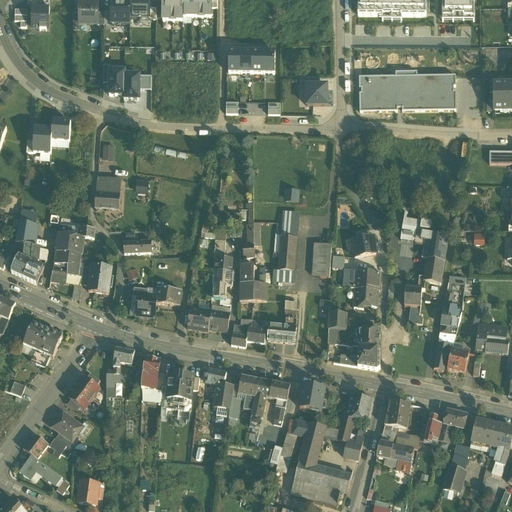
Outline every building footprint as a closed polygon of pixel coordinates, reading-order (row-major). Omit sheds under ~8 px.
[(130,0),(131,2),(131,21),(150,21),(150,11),(150,0),(130,0)] [(183,20),(191,20),(191,0),(182,0),(182,2),(183,2),(183,20)] [(191,0),(191,20),(201,20),(201,0),(191,0)] [(201,0),(201,20),(211,20),(211,10),(211,0),(201,0)] [(402,18),(426,19),(426,0),(358,0),(358,18),(380,18),(380,22),(402,23),(402,18)] [(442,0),(443,19),(475,18),(474,0),(442,0)] [(111,27),(131,27),(131,21),(131,2),(111,2),(111,27)] [(163,23),(172,24),(172,2),(163,2),(163,23)] [(182,2),(172,2),(172,24),(183,24),(183,20),(183,2),(182,2)] [(98,3),(80,3),(79,15),(79,17),(98,17),(98,15),(98,3)] [(49,9),(32,9),(31,32),(49,32),(49,9)] [(27,12),(15,12),(15,24),(21,24),(21,30),(27,30),(27,12)] [(98,17),(79,17),(79,27),(98,27),(98,17)] [(241,53),(229,53),(229,75),(241,75),(241,53)] [(252,53),(241,53),(241,75),(251,76),(252,53)] [(263,54),(252,53),(251,76),(263,76),(263,54)] [(276,54),(263,54),(263,76),(276,76),(276,54)] [(109,97),(124,98),(125,78),(125,74),(110,74),(110,86),(109,97)] [(403,79),(360,79),(360,90),(361,90),(361,96),(360,96),(360,115),(398,114),(398,110),(402,110),(402,114),(456,113),(456,94),(454,94),(454,88),(456,88),(456,78),(417,78),(417,74),(403,74),(403,79)] [(140,78),(125,78),(124,98),(124,102),(139,102),(140,78)] [(151,78),(140,78),(139,92),(151,92),(151,78)] [(319,80),(301,80),(301,90),(307,90),(307,88),(319,88),(319,80)] [(511,113),(511,86),(492,87),(493,114),(511,113)] [(307,88),(307,90),(307,108),(327,108),(327,92),(327,88),(319,88),(307,88)] [(71,124),(54,123),(53,132),(52,143),(69,144),(71,124)] [(52,143),(53,132),(35,131),(34,155),(52,156),(52,143)] [(109,145),(100,144),(99,161),(109,162),(110,150),(109,149),(109,145)] [(511,154),(490,154),(489,167),(511,167),(511,154)] [(121,182),(97,180),(95,211),(119,213),(121,182)] [(145,183),(138,183),(137,194),(147,195),(148,187),(145,186),(145,183)] [(284,191),(284,204),(299,204),(299,191),(284,191)] [(37,213),(22,210),(17,245),(25,247),(31,249),(37,213)] [(297,221),(283,220),(282,240),(296,241),(297,221)] [(430,228),(403,224),(400,242),(427,246),(428,237),(430,228)] [(72,228),(60,227),(56,254),(57,254),(68,256),(71,238),(72,229),(72,228)] [(80,230),(72,229),(71,238),(79,239),(80,230)] [(95,231),(80,230),(79,239),(85,240),(94,241),(95,231)] [(483,247),(483,235),(472,235),(472,247),(483,247)] [(447,240),(428,237),(427,246),(424,261),(427,262),(444,264),(447,240)] [(79,239),(71,238),(68,256),(81,257),(83,258),(85,240),(79,239)] [(373,238),(363,240),(367,258),(376,256),(373,238)] [(296,241),(282,240),(279,272),(294,274),(296,241)] [(363,240),(353,242),(355,250),(357,260),(367,258),(363,240)] [(0,248),(2,243),(0,242),(0,255),(5,258),(7,254),(8,252),(0,248)] [(141,244),(124,245),(124,256),(148,256),(151,255),(151,252),(151,243),(151,242),(141,243),(141,244)] [(225,244),(215,244),(214,260),(216,260),(224,260),(225,244)] [(248,246),(244,247),(245,261),(254,260),(254,246),(248,246)] [(331,248),(315,246),(313,279),(329,280),(331,248)] [(31,249),(25,247),(24,259),(27,260),(27,262),(31,264),(33,249),(31,249)] [(40,250),(33,249),(31,264),(36,267),(36,266),(37,265),(39,265),(40,250)] [(157,252),(151,252),(151,255),(148,256),(148,261),(156,261),(156,256),(157,252)] [(68,256),(57,254),(55,266),(52,278),(51,283),(61,285),(62,280),(67,281),(67,277),(79,279),(80,265),(81,257),(68,256)] [(5,258),(0,255),(0,270),(4,272),(9,259),(8,259),(5,258)] [(27,262),(19,259),(11,275),(24,281),(31,264),(27,262)] [(224,260),(216,260),(215,272),(232,274),(233,261),(224,260)] [(444,264),(427,262),(424,280),(423,285),(425,285),(440,287),(444,264)] [(31,264),(24,281),(36,286),(44,270),(36,266),(36,267),(31,264)] [(92,269),(84,268),(82,287),(89,288),(92,269)] [(254,272),(254,268),(240,268),(240,286),(241,286),(254,286),(254,272)] [(112,272),(92,269),(89,288),(88,294),(108,296),(112,272)] [(137,271),(127,273),(129,281),(139,279),(137,271)] [(232,274),(215,272),(215,273),(215,275),(214,286),(212,286),(211,300),(220,300),(223,300),(224,287),(231,287),(232,274)] [(294,274),(279,272),(273,272),(272,284),(293,286),(294,274)] [(369,274),(346,272),(345,290),(354,290),(355,290),(367,291),(369,274)] [(381,275),(369,274),(367,291),(377,292),(379,293),(381,275)] [(424,280),(419,279),(417,292),(422,292),(424,292),(425,285),(423,285),(424,280)] [(466,280),(456,279),(454,291),(465,293),(466,280)] [(254,286),(241,286),(241,305),(254,304),(254,286)] [(267,286),(254,286),(254,304),(267,305),(267,286)] [(146,291),(134,290),(133,298),(138,298),(145,299),(146,291)] [(367,291),(355,290),(353,310),(363,311),(363,307),(370,308),(370,309),(376,310),(377,292),(367,291)] [(182,294),(158,291),(157,300),(157,306),(180,308),(182,294)] [(417,292),(406,292),(404,309),(410,309),(420,309),(422,292),(417,292)] [(424,292),(422,292),(420,309),(420,315),(436,316),(439,293),(424,292)] [(452,298),(447,297),(444,313),(455,314),(455,310),(450,310),(452,298)] [(145,299),(138,298),(136,317),(155,319),(156,306),(157,306),(157,300),(145,299)] [(4,302),(0,312),(0,319),(3,320),(9,323),(16,307),(4,302)] [(297,305),(285,303),(285,312),(297,313),(297,305)] [(420,309),(410,309),(408,325),(422,327),(423,321),(419,320),(420,315),(420,309)] [(212,314),(192,310),(188,332),(208,335),(208,333),(211,315),(212,314)] [(455,314),(444,313),(442,328),(451,329),(458,330),(462,315),(455,314)] [(230,317),(220,315),(220,316),(211,315),(208,333),(210,333),(226,336),(230,317)] [(346,318),(330,317),(329,331),(340,332),(345,332),(346,318)] [(9,323),(3,320),(0,326),(0,336),(3,338),(9,323)] [(296,322),(288,321),(288,329),(296,329),(296,322)] [(252,323),(242,322),(241,329),(248,330),(251,331),(252,324),(252,323)] [(263,325),(252,324),(251,331),(263,332),(263,325)] [(33,326),(23,347),(35,353),(50,359),(53,360),(63,338),(34,326),(33,326)] [(479,328),(471,326),(469,338),(477,340),(479,328)] [(270,327),(269,327),(268,343),(282,344),(283,328),(274,328),(270,327)] [(288,329),(283,328),(282,344),(294,345),(296,329),(288,329)] [(451,329),(442,328),(440,335),(450,337),(451,329)] [(488,329),(479,328),(477,340),(486,341),(488,329)] [(506,331),(488,329),(486,341),(485,348),(484,355),(507,357),(509,344),(504,344),(506,331)] [(247,332),(234,330),(233,336),(247,339),(248,334),(247,334),(247,332)] [(251,331),(248,330),(248,334),(247,339),(246,344),(247,344),(265,347),(266,333),(263,332),(251,331)] [(340,332),(329,331),(328,346),(339,347),(340,332)] [(371,333),(359,333),(358,333),(356,335),(356,338),(358,340),(359,340),(358,350),(379,351),(380,333),(371,332),(371,333)] [(450,337),(440,335),(434,371),(444,373),(448,355),(451,356),(452,353),(456,338),(450,337)] [(247,339),(233,336),(231,348),(246,350),(247,344),(246,344),(247,339)] [(486,341),(477,340),(476,347),(485,348),(486,341)] [(379,351),(358,350),(358,355),(358,360),(358,369),(377,372),(380,370),(379,351)] [(134,356),(116,352),(113,365),(113,371),(120,371),(120,366),(131,369),(134,356)] [(50,359),(35,353),(31,364),(45,370),(50,359)] [(468,356),(452,353),(451,356),(447,372),(464,375),(468,356)] [(351,359),(351,360),(350,360),(349,368),(358,369),(358,360),(351,359)] [(161,362),(146,360),(145,365),(143,375),(142,387),(142,390),(142,391),(156,393),(157,378),(158,378),(159,376),(161,362)] [(145,365),(139,364),(135,391),(142,390),(142,388),(142,387),(143,375),(145,365)] [(227,375),(208,371),(206,384),(218,387),(221,387),(220,391),(217,410),(230,412),(232,400),(234,389),(224,388),(227,375)] [(179,377),(170,376),(168,390),(167,401),(191,404),(192,392),(194,380),(194,379),(185,378),(185,376),(179,375),(179,377)] [(100,383),(90,376),(86,382),(96,389),(100,383)] [(259,382),(241,378),(237,396),(245,398),(244,402),(248,403),(249,398),(255,400),(256,397),(259,382)] [(86,382),(84,380),(76,391),(93,402),(100,392),(96,389),(86,382)] [(273,385),(259,382),(256,397),(266,400),(269,400),(273,385)] [(26,388),(14,384),(10,395),(21,399),(26,388)] [(206,384),(199,384),(198,393),(198,399),(204,400),(206,384)] [(290,389),(273,385),(269,400),(287,404),(290,389)] [(325,392),(303,388),(299,410),(321,414),(325,392)] [(93,402),(76,391),(69,401),(81,410),(85,413),(93,402)] [(266,400),(256,397),(255,400),(252,417),(261,419),(264,406),(265,406),(266,400)] [(373,402),(351,397),(347,414),(354,416),(353,420),(368,423),(373,402)] [(239,401),(232,400),(230,412),(229,420),(230,420),(234,421),(237,421),(239,401)] [(81,410),(71,402),(67,407),(77,415),(81,410)] [(410,407),(393,404),(392,404),(391,405),(390,406),(385,428),(393,429),(407,432),(410,407)] [(285,411),(277,410),(274,426),(281,428),(283,423),(285,411)] [(468,417),(447,412),(443,427),(452,429),(464,431),(468,417)] [(347,414),(344,413),(339,432),(349,435),(353,420),(354,416),(347,414)] [(82,429),(63,416),(57,424),(53,429),(54,429),(52,431),(59,436),(70,444),(71,445),(72,444),(82,429)] [(261,419),(252,417),(250,430),(259,432),(262,419),(261,419)] [(431,418),(429,423),(429,424),(428,427),(428,431),(426,438),(427,438),(425,445),(431,446),(432,446),(431,446),(432,441),(438,443),(442,426),(436,425),(437,420),(438,420),(438,419),(430,417),(430,418),(431,418)] [(296,423),(290,422),(287,436),(293,437),(296,423)] [(496,427),(476,422),(471,444),(491,448),(492,446),(496,427)] [(310,426),(296,423),(293,437),(297,438),(306,440),(310,426)] [(306,440),(299,465),(312,468),(314,460),(317,461),(322,440),(325,429),(310,426),(306,440)] [(428,427),(423,426),(420,439),(419,443),(425,445),(427,438),(426,438),(428,431),(428,427)] [(452,429),(443,427),(442,426),(438,443),(448,445),(452,429)] [(511,443),(511,430),(496,427),(492,446),(504,448),(511,450),(511,443)] [(224,430),(211,428),(210,435),(223,437),(224,430)] [(393,429),(385,428),(380,445),(389,446),(392,434),(393,429)] [(339,433),(325,429),(322,440),(337,443),(337,442),(339,432),(339,433)] [(349,435),(339,432),(337,442),(344,444),(348,441),(349,435)] [(70,444),(59,436),(55,442),(66,449),(70,444)] [(293,437),(287,436),(282,451),(278,467),(277,470),(287,472),(297,438),(293,437)] [(47,447),(34,438),(24,452),(32,458),(37,462),(47,447)] [(357,438),(355,446),(362,448),(364,440),(357,438)] [(66,449),(55,442),(50,448),(56,452),(53,456),(59,460),(61,457),(63,454),(66,449)] [(72,444),(71,445),(70,444),(66,449),(73,453),(77,447),(72,444)] [(355,446),(348,445),(345,460),(359,463),(362,448),(355,446)] [(389,446),(380,445),(377,459),(390,462),(390,461),(394,447),(389,446)] [(461,447),(456,446),(453,457),(467,461),(470,450),(469,450),(469,449),(461,447)] [(394,447),(390,461),(411,466),(414,452),(394,447)] [(504,448),(502,455),(499,455),(495,465),(505,468),(509,458),(511,450),(504,448)] [(282,451),(275,449),(274,453),(271,463),(271,465),(278,467),(282,451)] [(274,453),(268,451),(265,461),(271,463),(274,453)] [(32,458),(19,475),(29,482),(36,473),(56,488),(62,480),(37,462),(32,458)] [(312,468),(299,465),(295,482),(340,494),(347,496),(351,478),(312,468)] [(465,474),(450,469),(444,490),(443,491),(459,495),(465,474)] [(340,494),(295,482),(291,498),(336,509),(340,494)] [(70,487),(63,483),(56,492),(63,497),(70,487)] [(79,505),(96,507),(97,500),(103,501),(105,487),(82,484),(79,505)] [(454,495),(445,493),(443,500),(452,502),(454,495)] [(509,496),(504,494),(500,505),(505,507),(509,496)] [(22,511),(21,510),(11,501),(0,511),(22,511)]
